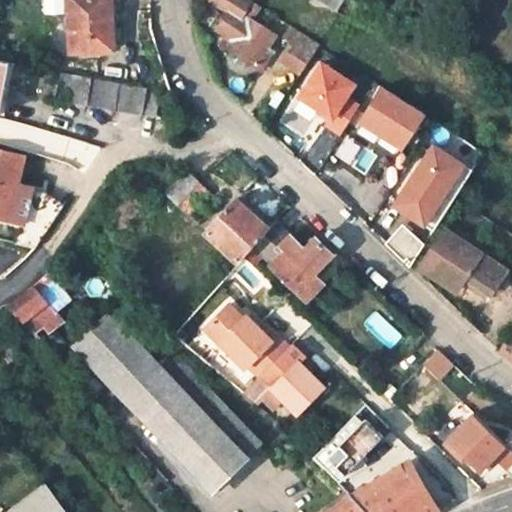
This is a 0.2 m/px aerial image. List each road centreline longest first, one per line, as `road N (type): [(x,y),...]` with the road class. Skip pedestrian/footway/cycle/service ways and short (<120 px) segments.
road 1 (unclassified): [(511,382),(318,211),(200,89),(168,0)]
road 2 (unknown): [(0,323),(47,273),(96,166),(138,146)]
